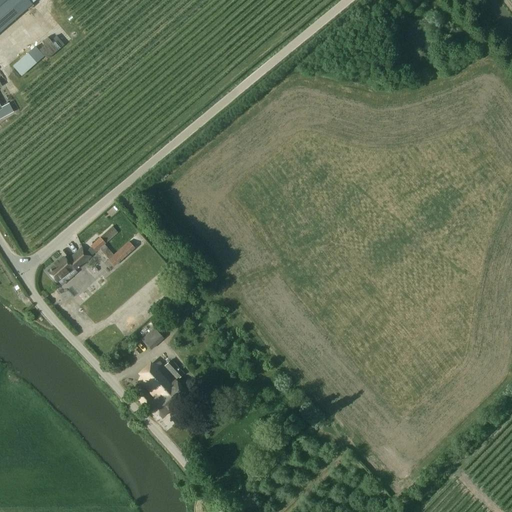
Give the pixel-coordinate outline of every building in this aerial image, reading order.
[(0,0),(0,30),(32,3),(29,0),(0,0)] [(66,53),(72,48),(66,42),(60,47),(66,53)] [(12,66),(21,76),(43,56),(35,46),(12,66)] [(0,119),(13,112),(9,103),(1,107),(0,105),(0,119)] [(135,248),(133,246),(145,235),(141,231),(129,242),(129,241),(113,255),(104,244),(118,233),(112,226),(90,245),(91,246),(85,252),(82,248),(67,261),(63,257),(47,271),(56,281),(57,280),(62,285),(76,272),(75,270),(90,257),(91,257),(95,252),(104,263),(108,260),(113,267),(135,248)] [(83,269),(71,281),(93,301),(95,299),(97,302),(104,296),(102,294),(111,286),(97,271),(91,277),(83,269)] [(136,326),(147,317),(144,314),(133,322),(136,326)] [(151,350),(164,338),(154,327),(141,339),(151,350)] [(176,380),(184,373),(171,359),(164,366),(176,380)] [(152,400),(143,390),(144,389),(154,400),(149,404),(161,418),(187,393),(158,362),(137,382),(142,387),(141,388),(139,386),(132,393),(145,406),(152,400)]
